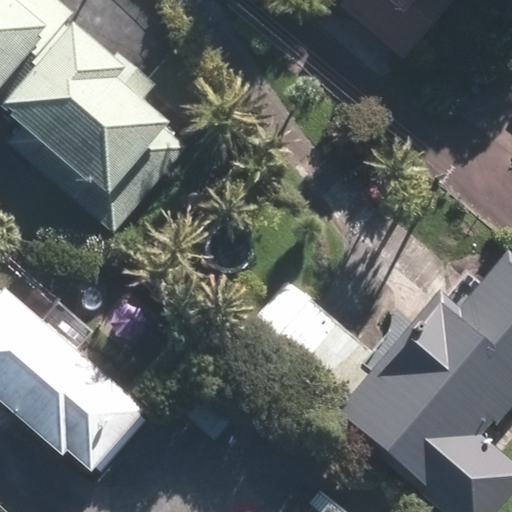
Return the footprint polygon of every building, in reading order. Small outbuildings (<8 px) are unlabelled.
[(76,0),(0,0),(0,96),(30,121),(15,138),(117,226),(197,133),(148,91),(163,74),(76,0)] [(354,0),(348,8),(409,60),(459,0),(354,0)] [(467,260),(340,405),(463,511),(496,511),(511,494),(511,443),(496,429),(511,410),(511,244),(485,275),(467,260)] [(5,267),(0,272),(0,381),(104,472),(164,404),(5,267)] [(290,274),(242,334),(296,377),(345,317),(290,274)] [(372,511),(341,486),(318,511),(372,511)]
